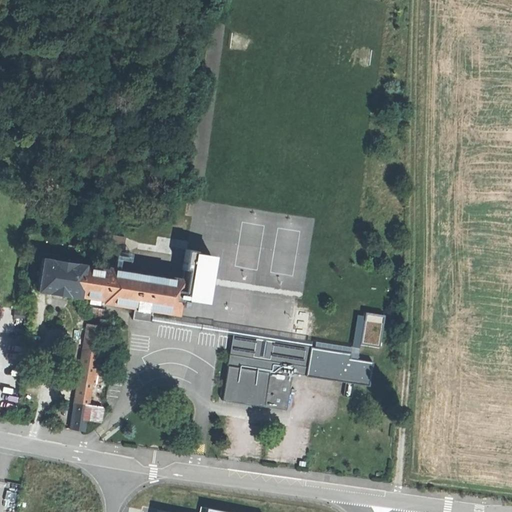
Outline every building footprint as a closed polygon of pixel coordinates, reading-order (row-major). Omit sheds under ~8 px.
[(139,251),(189,257),(190,241),(159,237),(158,246),(140,244),(139,251)] [(75,295),(79,295),(83,268),(83,266),(43,259),(38,292),(74,297),(75,295)] [(106,272),(83,268),(79,295),(103,299),(103,301),(135,306),(153,309),(180,313),(185,280),(107,268),(106,272)] [(151,321),(153,309),(135,306),(133,318),(143,319),(151,321)] [(89,324),(84,350),(97,352),(102,326),(89,324)] [(233,336),(230,356),(294,365),(297,345),(233,336)] [(312,347),(297,345),(294,365),(309,367),(312,347)] [(349,353),(312,347),(309,367),(308,377),(370,386),(374,363),(349,359),(349,353)] [(84,350),(76,405),(89,407),(97,352),(84,350)] [(294,365),(230,356),(224,402),(288,412),(293,375),(308,377),(309,367),(294,365)] [(72,430),(85,432),(87,422),(89,407),(76,405),(72,430)] [(101,424),(103,409),(89,407),(87,422),(101,424)]
